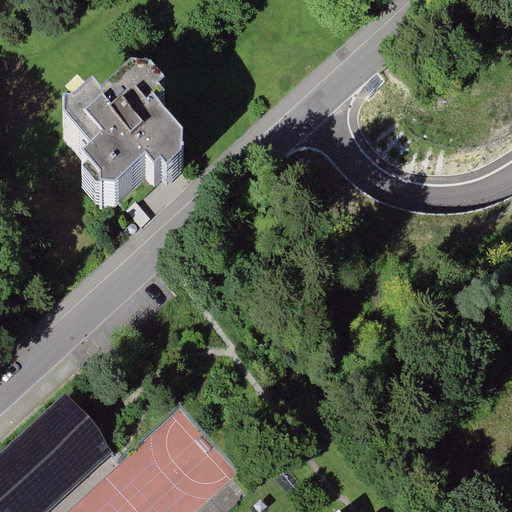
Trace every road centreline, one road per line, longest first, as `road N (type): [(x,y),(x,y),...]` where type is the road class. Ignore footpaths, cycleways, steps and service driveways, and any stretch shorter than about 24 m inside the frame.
road 1 (residential): [(0,401),(429,0)]
road 2 (motorway): [(60,511),(110,0)]
